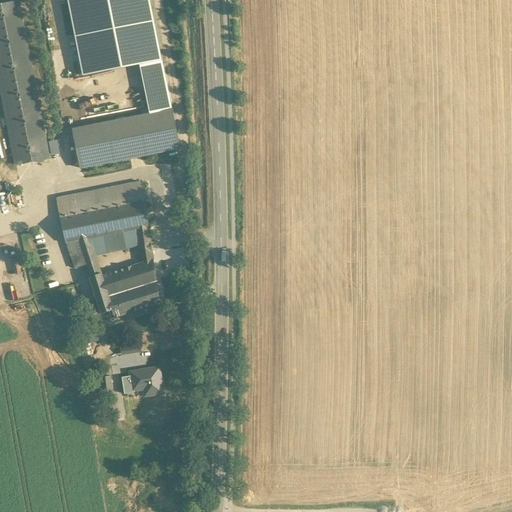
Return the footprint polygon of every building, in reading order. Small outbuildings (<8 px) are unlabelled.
[(149,0),(67,0),(83,76),(162,60),(149,0)] [(17,1),(0,4),(0,79),(17,166),(48,159),(17,1)] [(172,110),(74,129),(81,169),(180,149),(172,110)] [(112,311),(115,318),(160,304),(145,203),(141,182),(56,199),(66,244),(67,243),(75,268),(87,265),(91,277),(89,278),(101,314),(112,311)] [(14,191),(0,192),(0,201),(1,206),(16,204),(14,191)] [(159,368),(130,373),(131,378),(134,393),(134,391),(148,388),(149,395),(163,393),(159,368)] [(110,376),(101,378),(103,391),(112,390),(110,376)] [(134,393),(131,378),(122,379),(125,394),(134,393)] [(112,390),(103,391),(106,416),(116,415),(112,390)]
